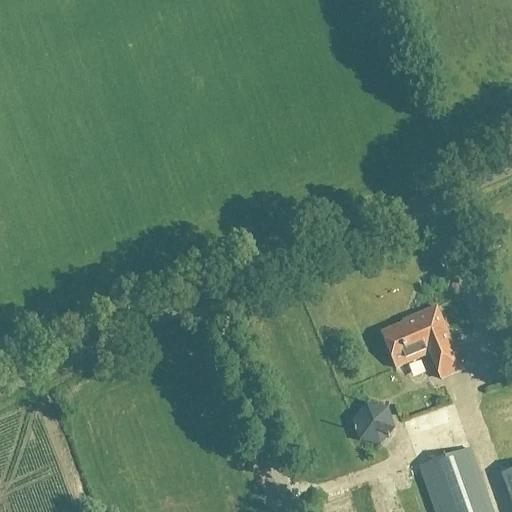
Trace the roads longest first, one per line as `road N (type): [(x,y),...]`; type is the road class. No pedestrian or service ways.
road 1 (unclassified): [(206,303),(511,173)]
road 2 (unclassified): [(0,392),(206,303)]
road 3 (unclassified): [(290,511),(206,303)]
